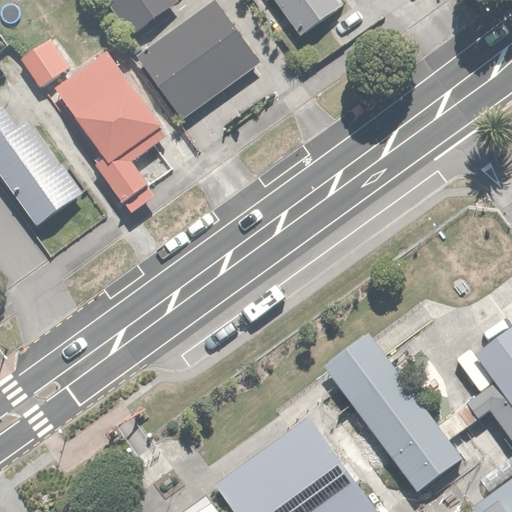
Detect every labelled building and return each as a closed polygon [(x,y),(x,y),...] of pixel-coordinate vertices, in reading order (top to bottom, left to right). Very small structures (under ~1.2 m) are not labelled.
[(106,0),(131,33),(175,0),(106,0)] [(338,0),(274,0),(303,37),(343,7),(338,0)] [(259,67),(215,4),(138,57),(181,120),(259,67)] [(54,39),(21,61),(39,90),(73,68),(54,39)] [(103,51),(52,89),(107,163),(96,171),(121,204),(147,184),(130,161),(165,134),(103,51)] [(17,98),(0,109),(0,179),(34,227),(83,192),(17,98)] [(511,325),(470,355),(511,412),(511,325)] [(464,461),(374,337),(327,371),(417,495),(464,461)] [(374,511),(305,414),(208,483),(228,511),(374,511)]
